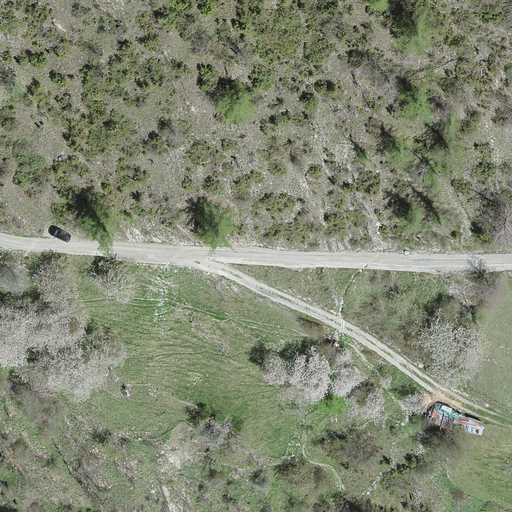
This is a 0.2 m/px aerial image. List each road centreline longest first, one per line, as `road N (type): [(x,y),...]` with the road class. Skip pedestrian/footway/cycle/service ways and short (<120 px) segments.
road 1 (residential): [(0,236),(133,249),(511,262)]
road 2 (track): [(511,420),(474,407),(330,316),(187,251)]
